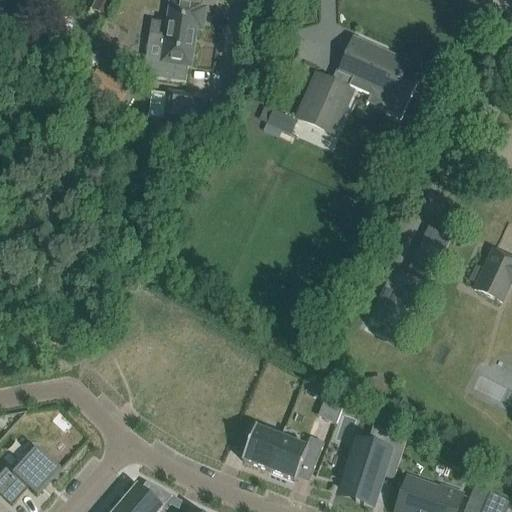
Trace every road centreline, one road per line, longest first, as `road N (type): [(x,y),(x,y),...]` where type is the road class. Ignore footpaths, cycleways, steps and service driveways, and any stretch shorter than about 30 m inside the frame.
road 1 (residential): [(282,511),(132,443)]
road 2 (residential): [(132,443),(78,399),(48,392),(0,402)]
